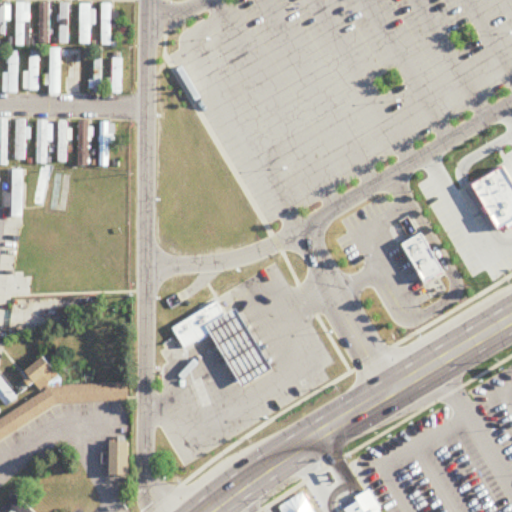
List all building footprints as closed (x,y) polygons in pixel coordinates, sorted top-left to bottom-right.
[(17,3),(17,47),(31,47),(31,3),(17,3)] [(50,4),(39,4),(39,44),(50,44),(50,4)] [(68,4),(59,4),(59,43),(68,43),(68,4)] [(92,4),(81,4),(81,45),(92,45),(92,4)] [(113,45),(113,4),(103,4),(103,45),(113,45)] [(82,97),(82,48),(70,48),(70,97),(82,97)] [(51,97),(61,97),(61,49),(51,49),(51,97)] [(4,74),(4,94),(19,94),(19,52),(9,52),(9,74),(4,74)] [(28,91),(40,91),(40,54),(28,54),(28,91)] [(122,59),(114,59),(114,94),(122,94),(122,59)] [(103,60),(93,60),(93,90),(103,90),(103,60)] [(26,121),(16,121),(16,162),(26,162),(26,121)] [(38,122),(38,165),(51,165),(51,122),(38,122)] [(59,164),(70,164),(70,122),(59,122),(59,164)] [(79,122),(79,166),(90,166),(90,122),(79,122)] [(101,167),(113,167),(113,122),(101,122),(101,167)] [(505,169),(511,181),(511,224),(503,230),(475,188),(505,169)] [(67,218),(71,173),(52,171),(48,216),(67,218)] [(423,235),(447,272),(426,285),(403,247),(423,235)] [(171,326),(183,347),(210,331),(227,321),(222,313),(215,300),(171,326)] [(234,305),(244,321),(252,335),(262,351),(271,366),(241,384),(232,369),(222,352),(214,339),(210,331),(227,321),(222,313),(234,305)] [(26,373),(41,393),(61,377),(45,358),(26,373)] [(0,378),(0,399),(7,409),(19,400),(1,378),(0,378)] [(0,442),(62,405),(130,402),(129,384),(57,387),(0,421),(0,442)] [(130,444),(114,444),(114,478),(130,478),(130,444)] [(382,511),(371,490),(346,503),(350,511),(382,511)] [(0,511),(33,511),(16,496),(0,511)]
